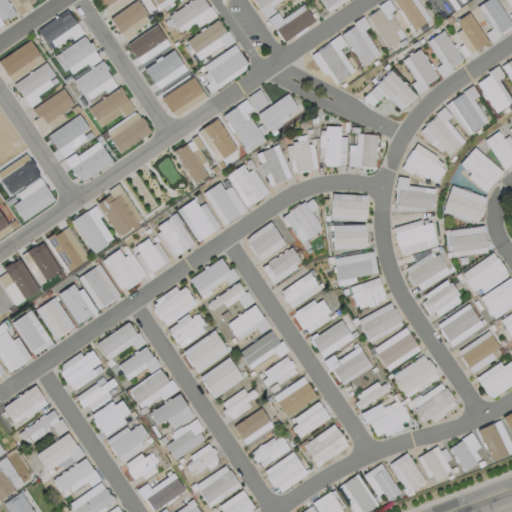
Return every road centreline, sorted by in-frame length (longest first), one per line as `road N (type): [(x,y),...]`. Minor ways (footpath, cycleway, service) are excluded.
road 1 (residential): [(134,511),(37,373),(293,196),(329,185),(385,187),(388,278),(482,417)]
road 2 (residential): [(0,253),(369,0)]
road 3 (residential): [(511,42),(432,97),(397,139),(278,61)]
road 4 (residential): [(511,399),(431,438),(369,455),(274,511)]
road 5 (residential): [(0,45),(2,307)]
road 6 (residential): [(369,455),(225,243)]
road 7 (residential): [(132,307),(269,511)]
road 8 (residential): [(77,0),(169,138)]
road 9 (residential): [(72,204),(0,98)]
